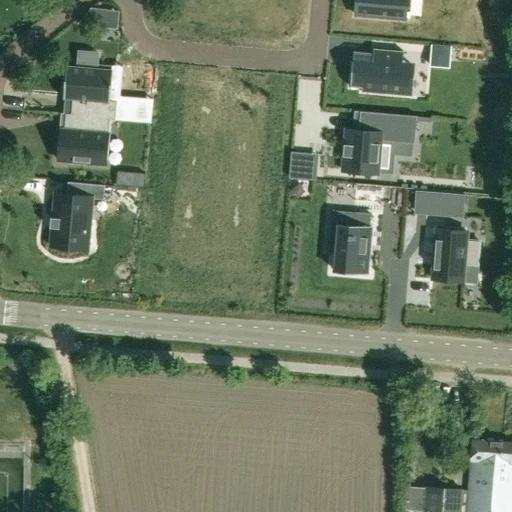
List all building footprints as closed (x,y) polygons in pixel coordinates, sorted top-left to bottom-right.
[(359,0),(359,12),(406,17),(406,0),(359,0)] [(451,48),(432,47),(431,65),(450,67),(451,48)] [(353,61),(350,87),(362,88),(362,92),(385,94),(385,93),(385,90),(404,92),(406,65),(402,65),(404,52),(374,49),(372,63),(353,61)] [(66,66),(64,98),(73,99),(71,114),(110,119),(116,120),(117,101),(110,101),(113,70),(97,69),(98,53),(79,52),(78,67),(66,66)] [(344,146),(343,156),(345,156),(343,168),(343,171),(377,174),(377,173),(380,141),(413,143),(415,144),(417,120),(417,117),(360,112),(359,130),(353,130),(347,129),(345,144),(344,144),(344,146)] [(60,133),(57,163),(105,167),(109,122),(109,121),(72,118),(65,117),(64,133),(60,133)] [(144,187),(145,173),(133,172),(132,186),(144,187)] [(104,200),(105,185),(68,182),(67,195),(57,194),(53,247),(88,250),(92,199),(104,200)] [(448,217),(450,193),(431,192),(429,215),(448,217)] [(336,253),(334,271),(367,273),(371,227),(370,227),(371,214),(348,212),(346,225),(338,225),(336,253)] [(437,229),(433,279),(441,280),(463,282),(464,265),(478,266),(480,241),(466,240),(467,231),(437,229)] [(492,511),(496,442),(472,441),(468,511),(492,511)] [(511,511),(511,443),(496,442),(492,511),(511,511)] [(461,511),(463,491),(428,488),(426,511),(461,511)]
